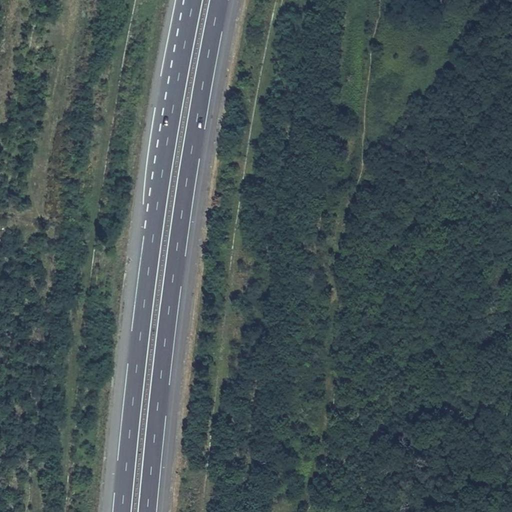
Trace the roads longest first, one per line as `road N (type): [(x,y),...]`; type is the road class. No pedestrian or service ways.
road 1 (motorway): [(146,511),(184,188),(218,0)]
road 2 (motorway): [(193,0),(148,269),(121,511)]
